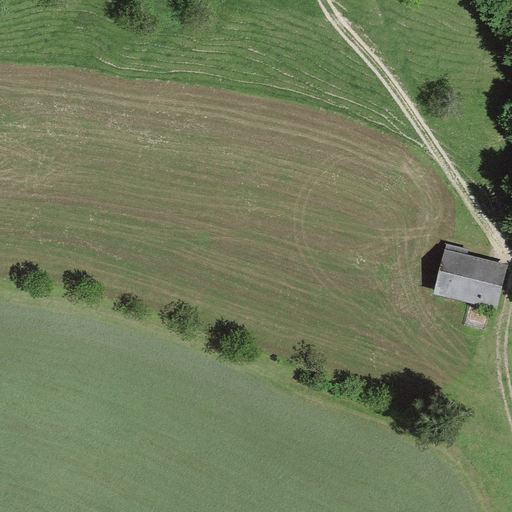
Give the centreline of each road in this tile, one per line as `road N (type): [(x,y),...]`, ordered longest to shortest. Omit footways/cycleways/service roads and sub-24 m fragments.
road 1 (track): [(336,0),(511,260)]
road 2 (track): [(511,265),(511,410)]
